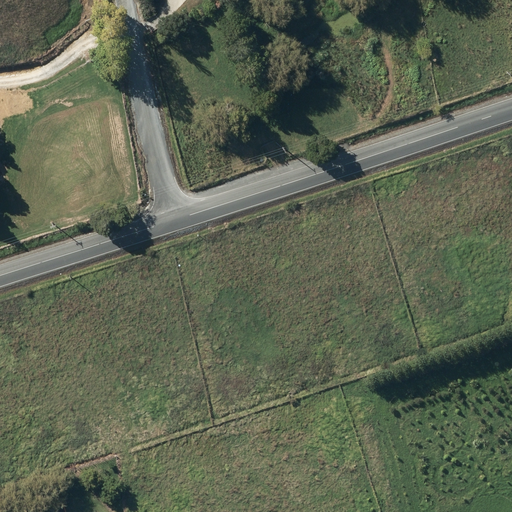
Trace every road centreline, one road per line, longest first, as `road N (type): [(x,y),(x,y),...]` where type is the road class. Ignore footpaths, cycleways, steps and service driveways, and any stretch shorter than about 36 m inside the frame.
road 1 (tertiary): [(511,104),(168,217)]
road 2 (unclassified): [(168,217),(122,0)]
road 3 (tertiary): [(168,217),(0,273)]
